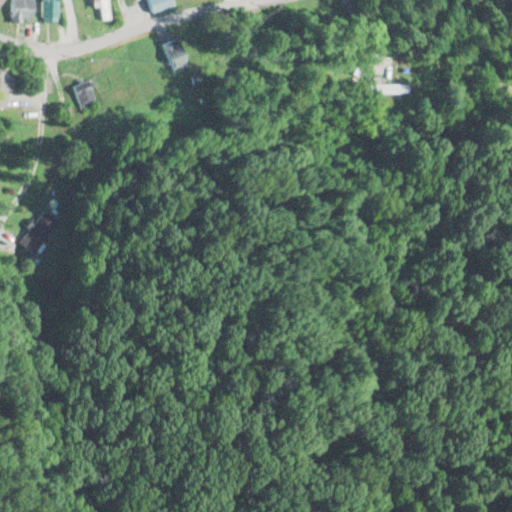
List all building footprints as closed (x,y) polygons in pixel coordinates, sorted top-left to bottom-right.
[(7,0),(7,19),(31,19),(30,0),(7,0)] [(54,20),(54,0),(38,0),(38,20),(54,20)] [(105,0),(95,0),(99,19),(109,18),(105,0)] [(143,0),(148,12),(173,4),(171,0),(143,0)] [(161,43),(172,74),(189,68),(177,36),(161,43)] [(83,108),(98,99),(86,79),(71,88),(83,108)] [(369,93),(413,93),(413,83),(369,83),(369,93)] [(60,224),(44,209),(15,240),(32,254),(60,224)]
